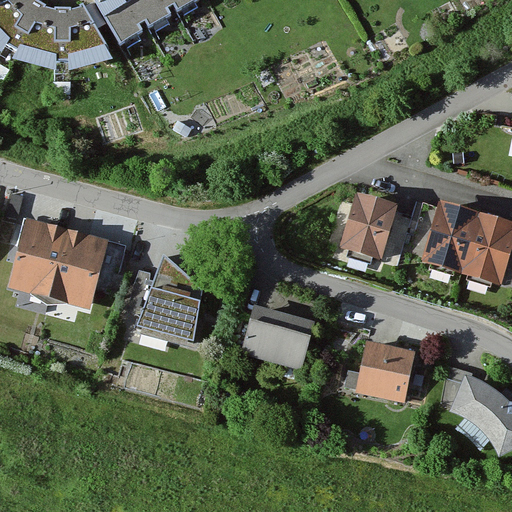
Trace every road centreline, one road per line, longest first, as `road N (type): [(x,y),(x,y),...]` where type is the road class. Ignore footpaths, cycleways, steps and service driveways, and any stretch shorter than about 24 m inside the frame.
road 1 (residential): [(247,219),(256,251),(274,272),(511,353)]
road 2 (residential): [(247,219),(511,76)]
road 3 (residential): [(0,172),(185,220),(247,219)]
